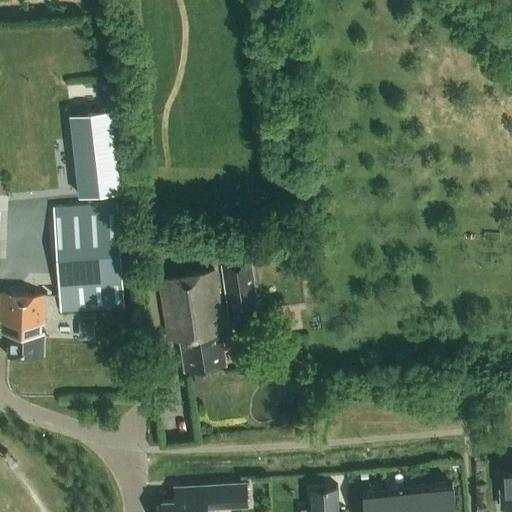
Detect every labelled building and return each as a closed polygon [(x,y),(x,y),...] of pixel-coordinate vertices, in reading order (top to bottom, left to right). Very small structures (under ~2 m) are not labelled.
[(69,113),(78,194),(122,189),(113,108),(69,113)] [(60,291),(61,310),(63,310),(125,305),(122,271),(117,202),(54,207),(59,276),(60,291)] [(298,231),(278,233),(280,253),(300,252),(298,231)] [(221,265),(229,315),(255,311),(254,300),(257,299),(251,261),(221,265)] [(184,370),(226,363),(221,332),(224,332),(214,269),(160,277),(170,340),(180,338),(184,370)] [(42,357),(44,294),(0,292),(0,294),(0,332),(8,333),(7,356),(42,357)] [(80,321),(80,337),(93,338),(94,321),(80,321)] [(511,482),(511,483),(501,484),(502,505),(511,504),(511,466),(511,467),(511,482)] [(175,497),(164,497),(164,511),(206,511),(206,506),(247,504),(247,479),(175,481),(175,497)] [(455,511),(452,481),(430,483),(432,511),(455,511)] [(408,486),(410,511),(432,511),(430,483),(408,486)] [(310,507),(300,507),(300,511),(339,511),(338,486),(309,488),(310,507)] [(386,488),(388,511),(410,511),(408,486),(386,488)] [(364,490),(365,511),(388,511),(386,488),(364,490)]
